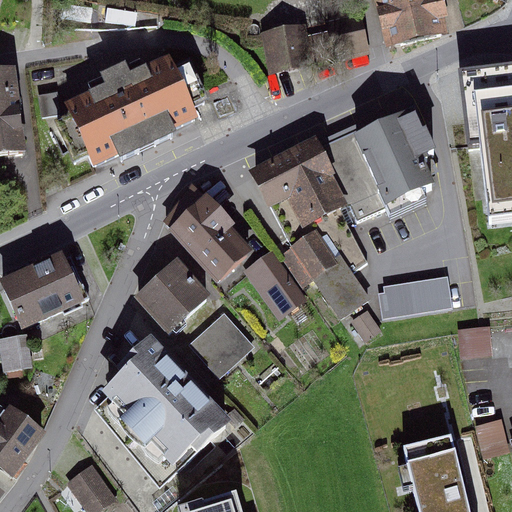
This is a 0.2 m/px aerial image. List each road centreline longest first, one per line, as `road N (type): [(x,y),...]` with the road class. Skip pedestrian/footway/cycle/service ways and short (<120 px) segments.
road 1 (residential): [(154,178),(89,387),(4,511)]
road 2 (residential): [(0,69),(151,42),(195,47),(225,62),(261,132)]
road 3 (residential): [(511,23),(261,132)]
road 4 (residential): [(154,178),(0,251)]
